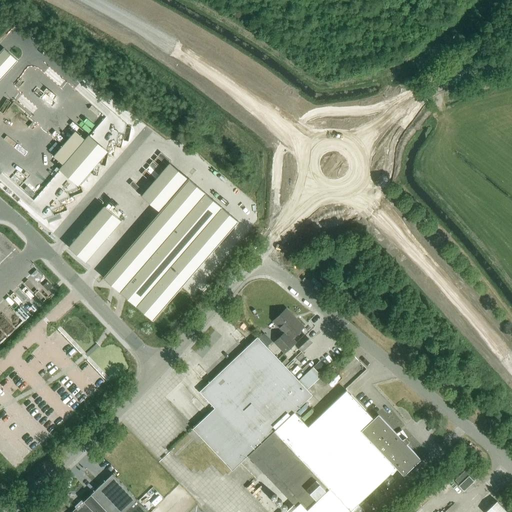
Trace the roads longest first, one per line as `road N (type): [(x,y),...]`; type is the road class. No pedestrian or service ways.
road 1 (residential): [(0,212),(159,367)]
road 2 (residential): [(419,388),(259,254)]
road 3 (tertiary): [(10,511),(159,367)]
road 4 (primary): [(260,109),(89,0)]
road 5 (primary): [(511,364),(405,241)]
road 6 (tertiary): [(159,367),(259,254)]
road 7 (tertiary): [(379,125),(443,82),(511,63)]
road 8 (residential): [(419,388),(511,464)]
